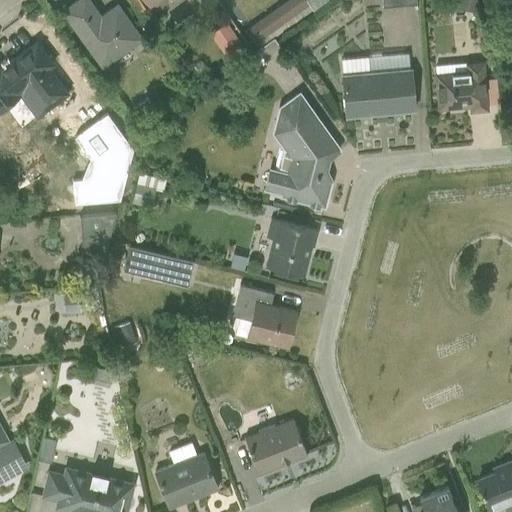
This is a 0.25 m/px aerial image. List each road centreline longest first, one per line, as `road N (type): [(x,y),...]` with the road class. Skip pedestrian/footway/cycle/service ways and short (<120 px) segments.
road 1 (residential): [(362,471),(320,349),(363,185),(387,164),(511,153)]
road 2 (residential): [(362,471),(511,414)]
